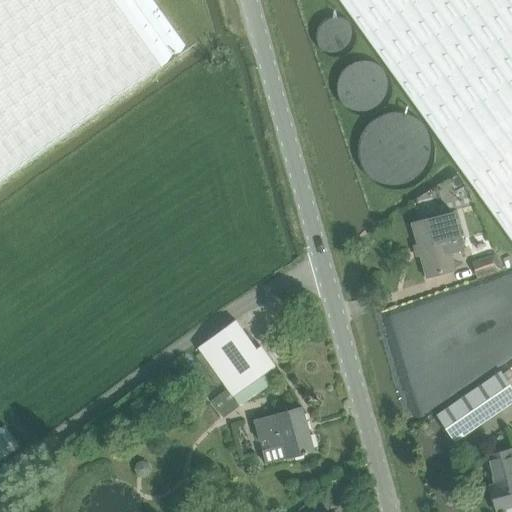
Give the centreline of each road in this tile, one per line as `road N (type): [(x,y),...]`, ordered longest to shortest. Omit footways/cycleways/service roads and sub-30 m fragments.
road 1 (unclassified): [(0,479),(269,286),(320,267)]
road 2 (unclassified): [(320,267),(248,0)]
road 3 (unclassified): [(387,511),(320,267)]
